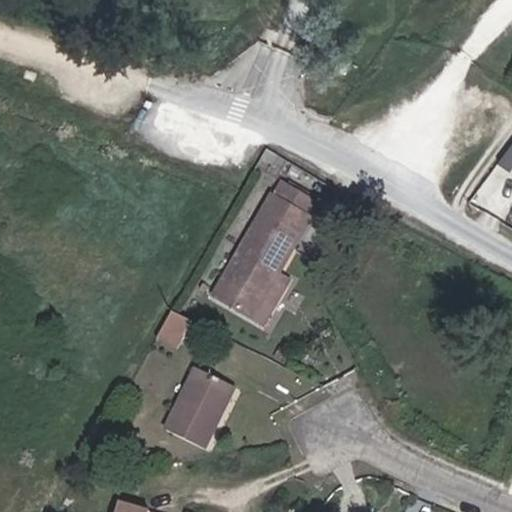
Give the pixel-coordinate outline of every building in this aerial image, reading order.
[(333,56),(332,67),(342,67),(343,57),(333,56)] [(487,145),(499,155),(511,137),(511,133),(502,126),(487,145)] [(274,188),(313,206),(320,194),(280,174),(274,188)] [(313,206),(274,188),(218,295),(267,323),(276,302),(262,295),(274,269),(280,271),(313,206)] [(262,295),(276,302),(289,276),(280,271),(274,269),(262,295)] [(203,319),(183,308),(169,335),(189,345),(203,319)] [(216,433),(244,378),(209,361),(181,416),(216,433)] [(195,511),(194,511),(154,511),(155,511),(126,503),(123,511),(195,511)]
